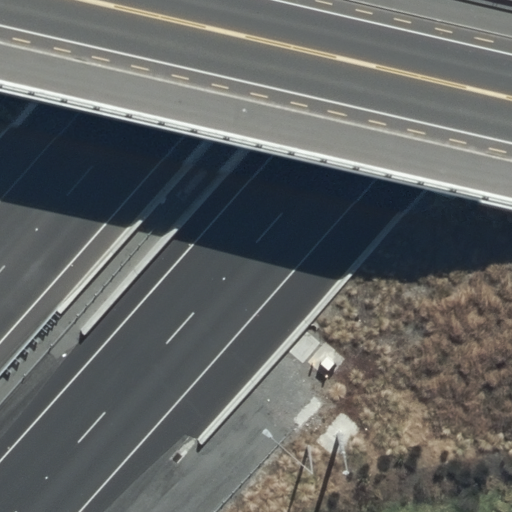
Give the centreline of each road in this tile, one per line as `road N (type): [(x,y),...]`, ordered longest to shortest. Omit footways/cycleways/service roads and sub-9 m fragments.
road 1 (motorway): [(469,0),(17,511)]
road 2 (tertiary): [(72,0),(511,101)]
road 3 (motorway): [(0,270),(238,0)]
